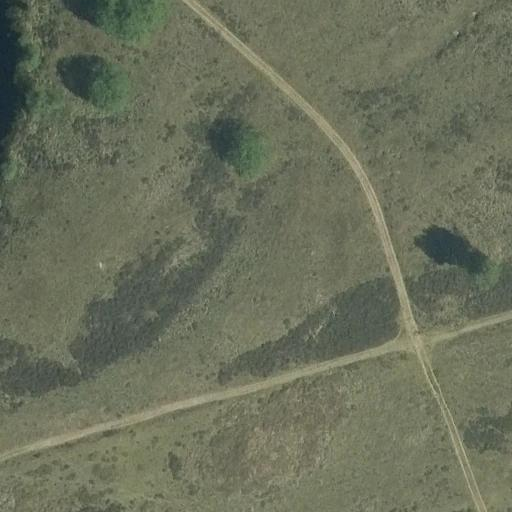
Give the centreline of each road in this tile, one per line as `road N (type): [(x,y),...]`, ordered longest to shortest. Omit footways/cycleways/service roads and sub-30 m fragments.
road 1 (track): [(176,0),(320,130),(368,195),(418,348)]
road 2 (track): [(418,348),(0,464)]
road 3 (track): [(486,511),(418,348)]
